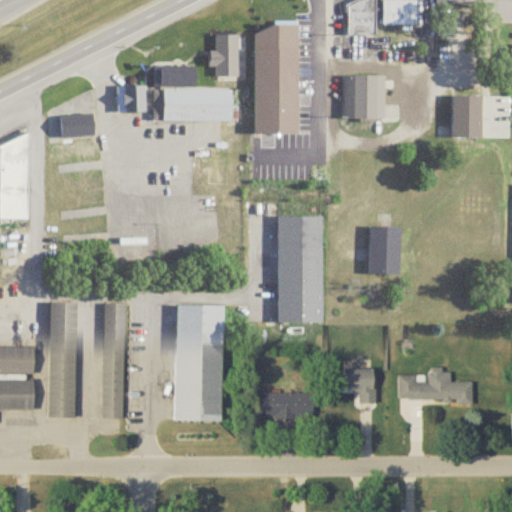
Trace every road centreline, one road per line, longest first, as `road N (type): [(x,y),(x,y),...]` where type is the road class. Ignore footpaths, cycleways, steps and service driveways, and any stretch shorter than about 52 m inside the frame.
road 1 (residential): [(0,467),(511,467)]
road 2 (primary): [(0,93),(187,0)]
